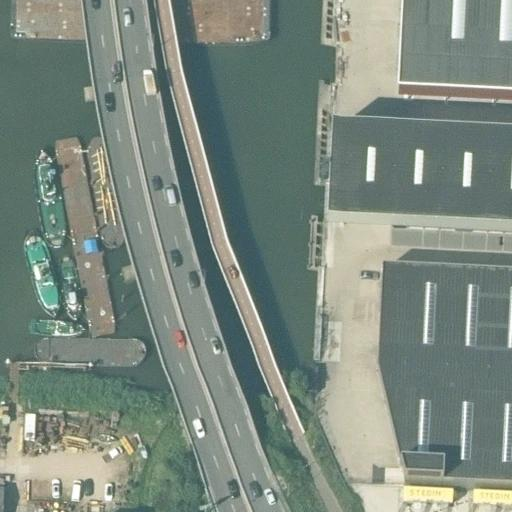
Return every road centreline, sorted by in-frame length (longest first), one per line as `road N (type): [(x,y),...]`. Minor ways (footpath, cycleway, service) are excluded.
road 1 (primary): [(269,511),(180,273),(127,0)]
road 2 (primary): [(97,0),(149,273),(236,511)]
